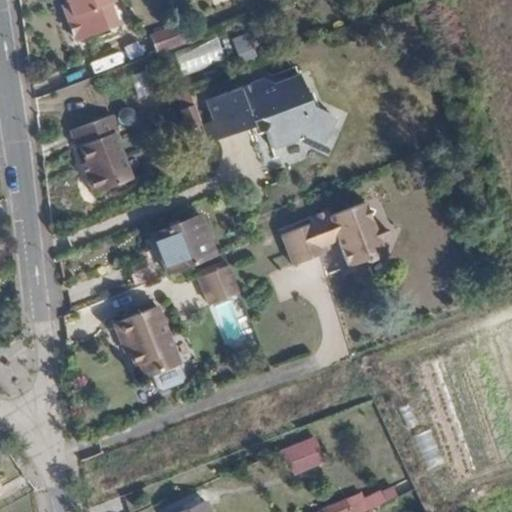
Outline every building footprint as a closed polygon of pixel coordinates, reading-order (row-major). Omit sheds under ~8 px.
[(112,0),(65,0),(70,14),(67,22),(71,32),(81,37),(117,24),(109,2),(112,0)] [(155,54),(184,43),(178,27),(150,39),(155,54)] [(238,65),(255,59),(247,33),(230,39),(238,65)] [(215,117),(202,121),(209,140),(255,123),(253,118),(260,115),(272,120),(268,128),(275,146),(307,134),(325,141),(337,115),(314,103),(303,72),(277,82),(263,77),(208,97),(215,117)] [(137,98),(148,94),(140,73),(129,77),(137,98)] [(175,112),(183,134),(200,127),(191,105),(175,112)] [(113,112),(71,128),(77,146),(82,144),(91,170),(87,171),(94,191),(133,176),(116,131),(120,129),(113,112)] [(258,132),(268,128),(272,120),(260,115),(253,118),(255,123),(258,132)] [(375,220),(366,200),(332,214),(330,207),(310,215),(314,221),(280,234),(293,264),(325,251),(322,246),(341,238),(350,258),(360,260),(385,249),(393,229),(375,220)] [(150,234),(166,275),(213,256),(197,215),(150,234)] [(211,301),(239,289),(229,263),(201,274),(211,301)] [(131,351),(170,336),(158,305),(113,322),(119,338),(125,336),(130,349),(131,351)] [(125,336),(119,338),(124,351),(130,349),(125,336)] [(181,363),(170,336),(131,351),(136,365),(141,363),(147,376),(181,363)] [(430,429),(412,436),(425,470),(444,462),(430,429)] [(278,449),(286,476),(323,465),(315,438),(278,449)] [(362,511),(397,499),(390,483),(320,511),(362,511)] [(511,511),(511,491),(460,511),(511,511)]
